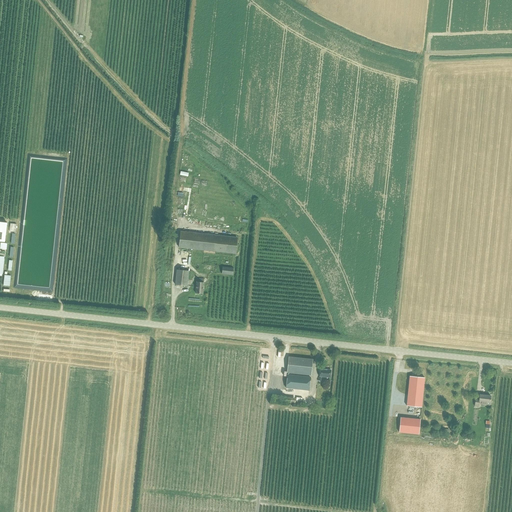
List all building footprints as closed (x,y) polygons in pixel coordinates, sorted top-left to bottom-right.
[(237,253),(239,237),(184,229),(182,246),(237,253)] [(234,274),(235,268),(224,266),(223,273),(234,274)] [(178,269),(176,284),(188,286),(190,271),(178,269)] [(203,293),(204,282),(197,281),(196,293),(203,293)] [(289,357),(287,373),(310,375),(312,359),(289,357)] [(320,369),(319,376),(319,381),(321,381),(321,377),(330,378),(331,370),(320,369)] [(286,388),(309,391),(310,377),(287,375),(287,377),(282,376),(281,390),(286,390),(286,388)] [(410,376),(407,406),(421,407),(424,378),(410,376)] [(479,404),(490,405),(491,396),(480,395),(479,399),(476,398),(475,406),(479,407),(479,404)] [(400,417),(399,432),(419,434),(420,419),(400,417)]
